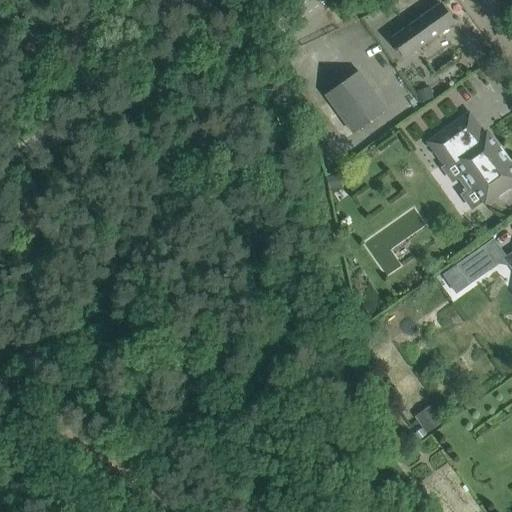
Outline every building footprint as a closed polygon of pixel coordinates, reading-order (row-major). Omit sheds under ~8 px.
[(160,0),(169,13),(186,0),(160,0)] [(391,38),(404,58),(454,23),(440,4),(391,38)] [(325,95),(354,134),(386,110),(358,72),(325,95)] [(428,86),(418,90),(422,99),(432,95),(428,86)] [(428,142),(444,165),(447,169),(456,163),(464,174),(461,176),(470,188),(473,187),(485,203),(498,194),(500,197),(508,191),(506,188),(511,183),(511,169),(507,162),(504,163),(496,152),(498,150),(486,133),(483,135),(469,114),(428,142)] [(461,274),(469,285),(490,270),(476,251),(455,266),(461,274)] [(461,274),(448,283),(457,294),(469,285),(461,274)] [(434,409),(419,420),(427,432),(442,421),(434,409)] [(421,429),(413,435),(418,441),(425,435),(421,429)]
